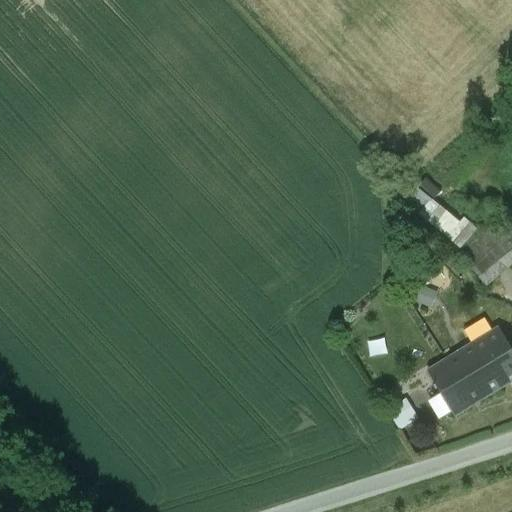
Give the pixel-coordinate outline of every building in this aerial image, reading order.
[(423,189),(411,200),(421,212),(434,201),(423,189)] [(490,225),(457,252),(466,263),(486,287),(511,265),(511,245),(509,242),(502,233),(499,236),(490,225)] [(491,316),(471,328),(479,341),(499,329),(491,316)] [(479,341),(429,372),(455,417),(511,382),(511,350),(499,329),(479,341)] [(402,428),(421,418),(411,401),(393,411),(402,428)]
